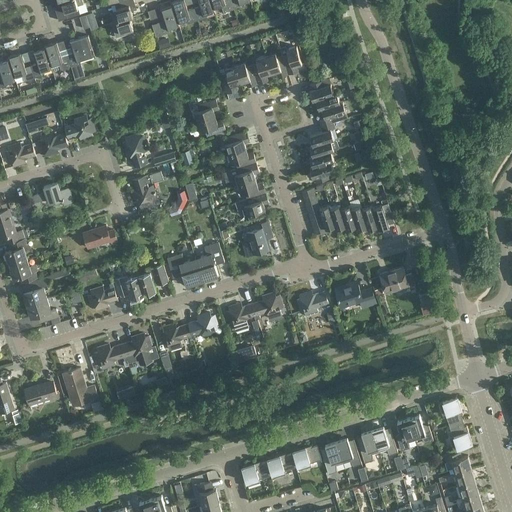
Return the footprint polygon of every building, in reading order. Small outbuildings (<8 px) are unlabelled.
[(61,0),(65,9),(56,12),(58,20),(80,13),(77,3),(82,2),(81,0),(61,0)] [(117,10),(111,12),(114,21),(114,22),(130,17),(133,16),(130,6),(135,4),(134,0),(121,0),(115,2),(117,10)] [(187,9),(184,0),(177,0),(171,2),(172,5),(173,5),(178,22),(186,19),(187,22),(197,19),(194,7),(187,9)] [(211,0),(197,0),(199,6),(194,7),(197,19),(207,16),(206,13),(215,10),(214,7),(213,7),(211,0)] [(211,0),(213,7),(214,7),(221,5),(223,11),(234,8),(230,0),(211,0)] [(230,0),(234,8),(243,5),(242,1),(247,0),(230,0)] [(164,20),(158,22),(162,34),(172,31),(171,27),(179,25),(178,22),(173,5),(172,5),(160,9),(162,14),(164,20)] [(134,29),(130,17),(114,22),(114,21),(111,22),(116,37),(129,33),(128,30),(134,29)] [(158,22),(152,24),(156,36),(162,34),(158,22)] [(70,66),(81,63),(80,59),(93,55),(86,35),(69,41),(72,52),(66,53),(70,66)] [(56,41),(44,45),(45,48),(50,65),(51,65),(52,68),(53,71),(61,69),(70,66),(66,53),(61,55),(56,41)] [(286,45),(280,47),(283,55),(288,73),(299,70),(297,64),(302,63),(297,46),(287,49),(286,45)] [(45,48),(32,52),(36,63),(30,64),(34,77),(44,74),(43,70),(52,68),(51,65),(50,65),(45,48)] [(24,66),(20,52),(7,56),(8,59),(9,59),(14,76),(15,76),(22,73),(24,80),(34,77),(30,64),(24,66)] [(276,52),(266,55),(271,72),(276,71),(278,76),(288,73),(283,55),(277,56),(276,52)] [(266,74),(271,72),(266,55),(256,58),(258,62),(252,64),(258,83),(268,80),(266,74)] [(9,59),(8,59),(0,61),(0,87),(8,85),(7,82),(16,79),(15,76),(14,76),(9,59)] [(258,83),(252,64),(247,66),(245,61),(235,64),(240,82),(246,80),(247,86),(258,83)] [(235,83),(240,82),(235,64),(226,67),(227,72),(221,74),(227,92),(237,89),(235,83)] [(328,77),(310,83),(312,89),(310,90),(313,100),(316,99),(333,93),(328,77)] [(333,93),(316,99),(319,109),(323,108),(323,107),(340,102),(336,92),(333,93)] [(199,110),(195,111),(198,120),(216,115),(214,110),(219,108),(216,98),(197,104),(199,110)] [(326,117),(319,119),(321,125),(333,121),(339,119),(337,114),(346,111),(343,101),(340,102),(323,107),(323,108),(326,117)] [(87,118),(86,115),(74,118),(76,122),(68,124),(67,122),(64,123),(68,137),(79,134),(80,138),(92,134),(91,130),(95,129),(91,117),(87,118)] [(216,115),(198,120),(201,130),(205,129),(207,135),(226,129),(223,118),(217,120),(216,115)] [(322,131),(310,135),(313,144),(331,139),(334,138),(331,128),(335,127),(333,121),(321,125),(322,131)] [(68,144),(64,130),(61,131),(62,133),(54,135),(53,131),(41,135),(42,139),(38,140),(41,152),(46,151),(47,155),(59,151),(58,147),(68,144)] [(229,153),(246,147),(244,142),(250,140),(247,130),(228,136),(230,142),(226,143),(229,153)] [(140,137),(139,132),(125,137),(127,141),(123,142),(127,155),(131,154),(134,165),(150,160),(149,158),(147,158),(145,150),(149,149),(144,135),(140,137)] [(313,144),(310,145),(313,155),(331,150),(334,149),(331,139),(313,144)] [(36,154),(32,140),(29,140),(30,142),(21,145),(20,141),(8,145),(9,149),(5,150),(9,162),(13,161),(14,165),(26,161),(25,157),(36,154)] [(238,167),(256,161),(253,151),(248,153),(246,147),(229,153),(232,163),(236,161),(238,167)] [(313,155),(309,156),(312,165),(312,166),(330,160),(331,160),(334,159),(331,150),(313,155)] [(153,157),(155,165),(175,159),(173,151),(153,157)] [(176,160),(170,162),(173,171),(179,169),(176,160)] [(312,165),(309,166),(312,176),(315,176),(317,182),(328,178),(327,172),(334,170),(331,160),(330,160),(312,166),(312,165)] [(238,167),(223,171),(225,180),(231,179),(233,184),(238,183),(255,178),(254,173),(260,171),(256,161),(238,167)] [(152,181),(164,178),(161,170),(132,179),(136,190),(131,191),(136,204),(140,203),(141,207),(155,203),(153,199),(157,198),(153,184),(149,186),(148,182),(152,181)] [(247,197),(266,191),(263,181),(257,183),(255,178),(238,183),(241,193),(245,192),(247,197)] [(60,189),(57,181),(43,185),(45,191),(30,195),(34,207),(40,205),(39,200),(47,197),(49,202),(62,198),(64,204),(73,201),(69,186),(60,189)] [(313,187),(301,190),(303,196),(314,192),(313,187)] [(247,197),(235,201),(238,209),(242,207),(245,215),(247,214),(249,219),(267,214),(263,203),(269,202),(266,191),(247,197)] [(314,192),(303,196),(304,201),(316,197),(314,192)] [(316,197),(304,201),(306,206),(318,203),(316,197)] [(319,208),(319,207),(318,203),(306,206),(308,212),(319,208)] [(329,204),(319,207),(319,208),(321,213),(323,219),(324,224),(326,228),(335,225),(330,207),(329,204)] [(330,207),(335,225),(336,228),(346,224),(341,207),(340,207),(340,204),(330,207)] [(356,225),(357,225),(351,207),(350,204),(341,207),(346,224),(347,228),(356,225)] [(351,207),(357,225),(356,225),(357,228),(367,225),(361,207),(362,207),(361,204),(351,207)] [(362,207),(361,207),(367,225),(368,228),(378,225),(372,207),(371,204),(362,207)] [(372,207),(378,225),(379,228),(389,225),(388,223),(394,221),(390,209),(384,211),(382,204),(372,207)] [(15,231),(8,208),(0,210),(0,235),(0,236),(6,234),(9,241),(24,236),(22,229),(15,231)] [(319,208),(308,212),(310,217),(321,213),(319,208)] [(321,213),(310,217),(311,222),(323,219),(321,213)] [(323,219),(311,222),(313,228),(324,224),(323,219)] [(253,253),(269,248),(265,234),(271,232),(268,221),(260,223),(261,228),(247,232),(250,242),(244,244),(247,255),(253,253)] [(107,231),(106,224),(83,231),(88,247),(110,240),(111,242),(117,240),(113,229),(107,231)] [(324,224),(313,228),(315,233),(326,229),(326,228),(324,224)] [(10,263),(27,258),(25,250),(31,249),(29,242),(26,243),(24,237),(9,241),(11,248),(5,250),(8,259),(9,258),(10,263)] [(195,257),(202,280),(218,275),(215,264),(225,261),(219,241),(204,246),(206,254),(195,257)] [(202,280),(195,257),(183,261),(181,253),(167,257),(173,277),(182,274),(186,285),(202,280)] [(27,258),(10,263),(12,268),(10,268),(13,276),(19,274),(22,281),(37,277),(35,270),(37,269),(35,263),(29,265),(27,258)] [(138,275),(144,294),(156,290),(155,285),(169,281),(163,263),(146,268),(148,272),(138,275)] [(53,279),(69,274),(67,268),(52,273),(53,279)] [(406,274),(404,268),(389,272),(388,270),(380,273),(386,292),(409,285),(410,289),(416,287),(411,272),(406,274)] [(85,271),(75,274),(78,280),(87,278),(85,271)] [(144,294),(138,275),(128,278),(127,274),(115,278),(121,295),(130,292),(132,298),(144,294)] [(28,303),(46,297),(43,285),(49,284),(46,276),(32,281),(34,288),(24,291),(28,303)] [(360,290),(357,280),(349,283),(350,285),(336,289),(342,306),(360,300),(362,307),(376,302),(371,286),(360,290)] [(117,298),(113,284),(110,285),(111,287),(104,289),(103,286),(90,289),(92,293),(88,294),(92,306),(95,305),(96,309),(109,305),(107,301),(117,298)] [(275,295),(274,291),(262,295),(263,299),(253,302),(258,318),(260,318),(259,313),(267,311),(270,319),(282,316),(279,307),(283,306),(279,294),(275,295)] [(329,306),(324,291),(312,294),(311,291),(299,294),(301,298),(297,299),(300,311),(304,310),(305,314),(317,310),(316,306),(326,303),(327,307),(329,306)] [(46,297),(28,303),(31,316),(42,312),(44,319),(58,315),(56,308),(50,310),(46,297)] [(242,306),(240,302),(228,306),(230,309),(226,311),(230,323),(233,321),(236,330),(248,326),(245,318),(254,315),(255,319),(258,318),(253,302),(242,306)] [(188,323),(193,339),(195,338),(194,334),(202,331),(204,335),(215,332),(214,327),(218,326),(214,314),(210,315),(209,312),(197,315),(199,319),(188,323)] [(176,326),(175,322),(162,326),(164,330),(160,331),(164,343),(168,342),(170,350),(182,346),(180,338),(189,335),(190,339),(193,339),(188,323),(176,326)] [(133,340),(122,343),(127,359),(128,363),(139,359),(140,364),(152,360),(151,358),(158,355),(155,345),(152,345),(149,335),(145,336),(144,332),(131,336),(133,340)] [(127,359),(122,343),(110,347),(109,343),(97,347),(98,351),(94,352),(98,364),(102,363),(103,367),(115,363),(114,359),(123,356),(124,360),(127,359)] [(253,344),(234,350),(237,358),(256,352),(253,344)] [(87,386),(80,364),(62,370),(71,398),(78,396),(80,402),(91,399),(90,398),(98,395),(94,384),(87,386)] [(0,377),(0,376),(0,411),(14,407),(6,381),(2,382),(0,377)] [(58,397),(53,381),(36,386),(35,385),(25,388),(29,403),(50,397),(51,399),(58,397)] [(449,424),(463,420),(461,414),(463,414),(457,396),(439,402),(442,414),(445,413),(449,424)] [(408,417),(415,439),(421,437),(424,442),(433,439),(428,424),(423,426),(419,414),(408,417)] [(408,441),(415,439),(408,417),(397,420),(401,433),(396,435),(400,449),(409,446),(408,441)] [(463,420),(449,424),(452,435),(449,436),(453,448),(471,443),(472,442),(466,425),(464,425),(463,420)] [(372,428),(379,450),(386,448),(389,454),(398,451),(390,426),(381,429),(380,426),(372,428)] [(372,453),(379,450),(372,428),(364,431),(365,434),(356,436),(364,462),(373,459),(372,453)] [(336,440),(343,462),(350,459),(353,465),(361,462),(353,437),(345,440),(344,437),(336,440)] [(335,464),(343,462),(336,440),(328,442),(329,445),(320,448),(328,473),(336,470),(335,464)] [(311,446),(311,444),(293,450),(299,469),(311,465),(310,462),(321,458),(317,444),(311,446)] [(454,472),(471,467),(468,455),(462,456),(460,450),(444,455),(446,462),(451,460),(454,472)] [(286,454),(285,452),(267,458),(273,477),(285,473),(284,470),(296,466),(291,453),(286,454)] [(260,462),(260,460),(242,466),(242,467),(248,485),(260,481),(259,478),(270,474),(266,461),(260,462)] [(458,484),(475,478),(471,467),(454,472),(458,484)] [(400,471),(392,474),(394,480),(402,477),(400,471)] [(388,475),(380,478),(382,484),(390,481),(388,475)] [(461,496),(478,491),(475,478),(458,484),(461,496)] [(202,504),(219,500),(216,487),(212,488),(210,481),(199,484),(201,491),(199,491),(202,504)] [(465,508),(482,503),(478,491),(461,496),(465,508)] [(150,498),(154,511),(172,511),(171,505),(165,507),(161,494),(150,498)] [(424,506),(426,511),(445,511),(445,510),(441,496),(435,497),(436,503),(424,506)] [(154,511),(150,498),(139,501),(142,511),(154,511)] [(204,511),(221,511),(219,500),(202,504),(204,511)] [(466,511),(484,511),(482,503),(465,508),(466,511)]
